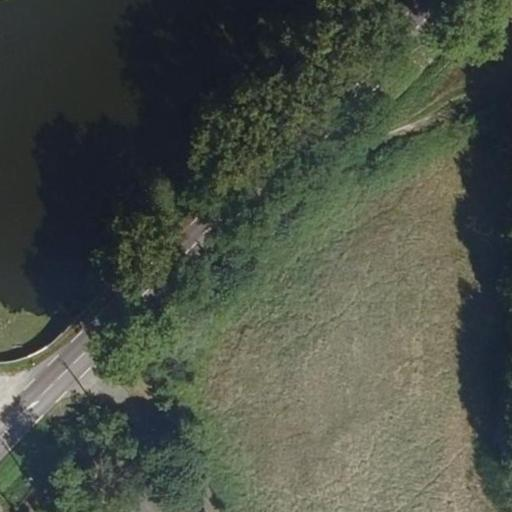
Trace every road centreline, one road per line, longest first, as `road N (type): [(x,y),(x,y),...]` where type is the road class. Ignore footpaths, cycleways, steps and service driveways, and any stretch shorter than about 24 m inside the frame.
road 1 (primary): [(0,434),(362,61),(433,0)]
road 2 (track): [(284,140),(354,143),(511,82)]
